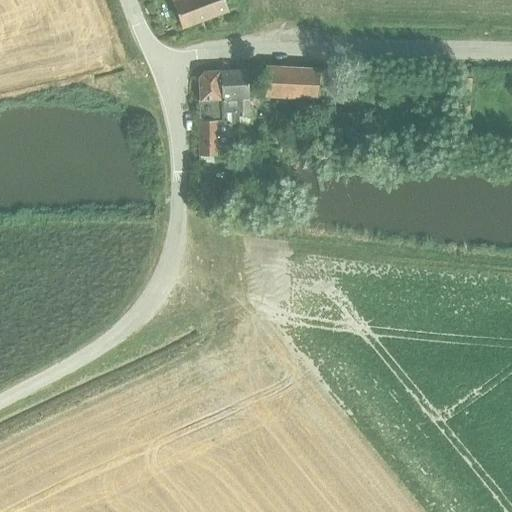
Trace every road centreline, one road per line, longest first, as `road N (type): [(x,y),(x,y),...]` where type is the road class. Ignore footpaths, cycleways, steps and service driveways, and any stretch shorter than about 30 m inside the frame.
road 1 (unclassified): [(0,398),(109,337),(167,262),(180,171),(176,117),(159,71)]
road 2 (tertiary): [(159,71),(195,54),(237,48),(511,55)]
